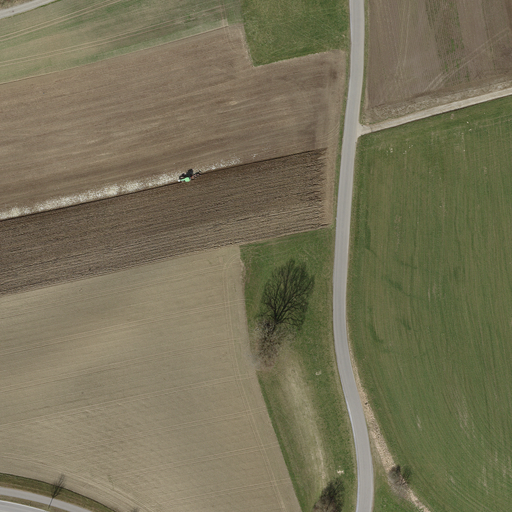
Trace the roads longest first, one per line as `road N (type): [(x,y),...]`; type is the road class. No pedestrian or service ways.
road 1 (tertiary): [(365,511),(364,456),(340,315),(357,0)]
road 2 (track): [(350,134),(511,91)]
